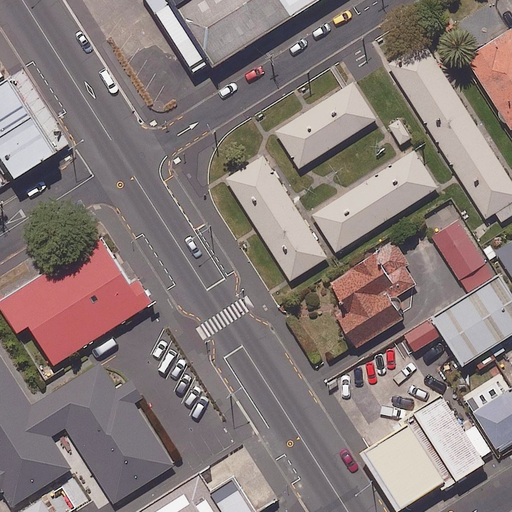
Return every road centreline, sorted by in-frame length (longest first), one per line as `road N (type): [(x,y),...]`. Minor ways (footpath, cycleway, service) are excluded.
road 1 (secondary): [(123,160),(349,511)]
road 2 (unclassified): [(123,160),(394,0)]
road 3 (secondary): [(22,0),(123,160)]
road 4 (residential): [(123,160),(0,235)]
